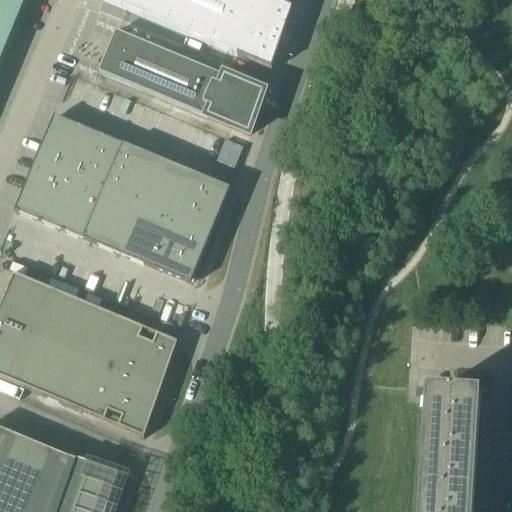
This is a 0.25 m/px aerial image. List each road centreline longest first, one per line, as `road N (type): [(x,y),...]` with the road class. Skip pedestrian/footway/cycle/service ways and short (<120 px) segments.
road 1 (unclassified): [(321,0),(150,511)]
road 2 (unknown): [(0,229),(215,314)]
road 3 (unclassified): [(69,0),(0,169)]
